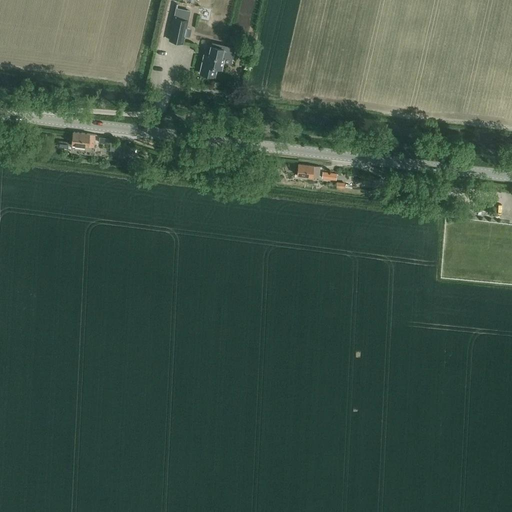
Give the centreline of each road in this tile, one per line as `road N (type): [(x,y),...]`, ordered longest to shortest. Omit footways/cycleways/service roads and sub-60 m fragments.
road 1 (secondary): [(511,177),(0,114)]
road 2 (track): [(0,159),(433,214),(436,190)]
